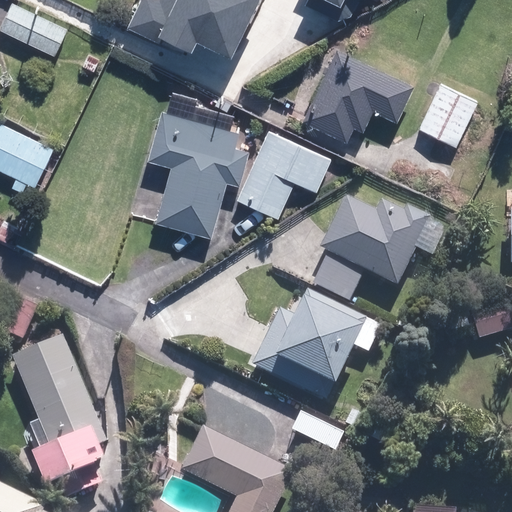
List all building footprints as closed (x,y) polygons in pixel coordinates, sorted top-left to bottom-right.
[(196,42),(230,58),(257,0),(161,0),(161,2),(157,0),(142,0),(129,30),(160,45),(161,42),(190,56),(196,42)] [(68,27),(15,1),(1,29),(54,55),(68,27)] [(339,47),(303,118),(347,140),(354,126),(363,131),(374,108),(399,120),(417,86),(339,47)] [(479,99),(440,82),(420,128),(443,138),(459,145),(479,99)] [(237,145),(241,130),(163,109),(149,157),(172,164),(156,219),(211,234),(226,180),(239,184),(249,148),(237,145)] [(54,147),(0,121),(0,168),(36,185),(54,147)] [(334,159),(269,127),(236,196),(279,217),(295,183),(317,194),(334,159)] [(411,143),(361,148),(356,160),(436,198),(453,164),(411,143)] [(330,251),(315,282),(352,300),(366,270),(398,285),(431,216),(406,204),(403,210),(381,199),(377,207),(348,193),(321,247),(330,251)] [(40,306),(0,287),(0,327),(25,339),(40,306)] [(252,364),(329,401),(370,317),(308,288),(296,312),(281,305),(252,364)] [(478,339),(511,328),(511,309),(508,297),(469,309),(478,339)] [(65,334),(14,355),(40,418),(31,422),(41,447),(32,451),(46,484),(106,459),(100,445),(109,441),(65,334)] [(273,511),(295,469),(203,423),(181,467),(238,495),(229,511),(273,511)] [(47,505),(1,483),(0,485),(0,511),(46,511),(44,511),(47,505)]
